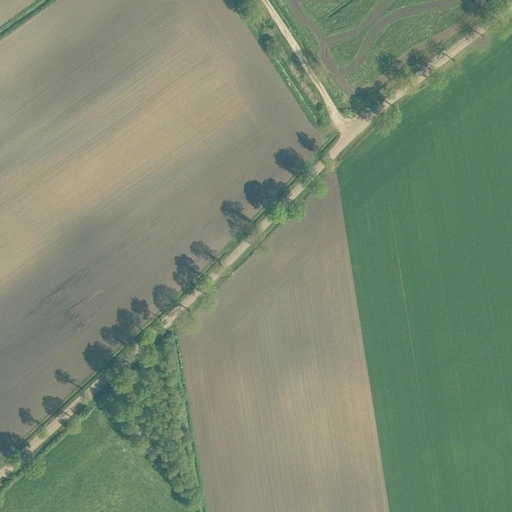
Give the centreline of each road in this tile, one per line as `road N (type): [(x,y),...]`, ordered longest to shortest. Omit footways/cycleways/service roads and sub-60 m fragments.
road 1 (tertiary): [(0,475),(349,133),(511,5)]
road 2 (track): [(262,0),(349,133)]
